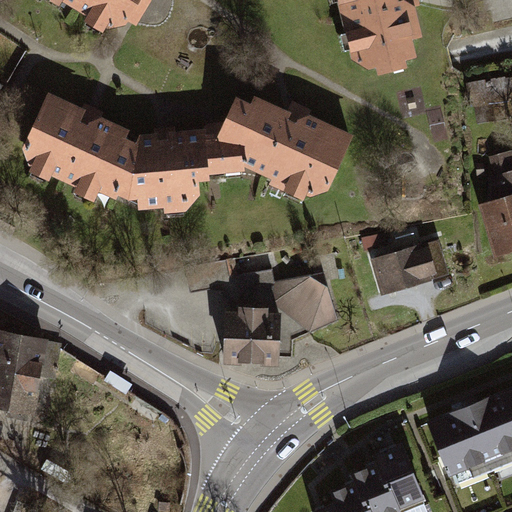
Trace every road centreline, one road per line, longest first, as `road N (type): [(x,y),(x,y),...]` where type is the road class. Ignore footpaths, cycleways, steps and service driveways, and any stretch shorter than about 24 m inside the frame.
road 1 (secondary): [(0,279),(220,407),(266,445)]
road 2 (secondary): [(266,445),(333,390),(511,312)]
